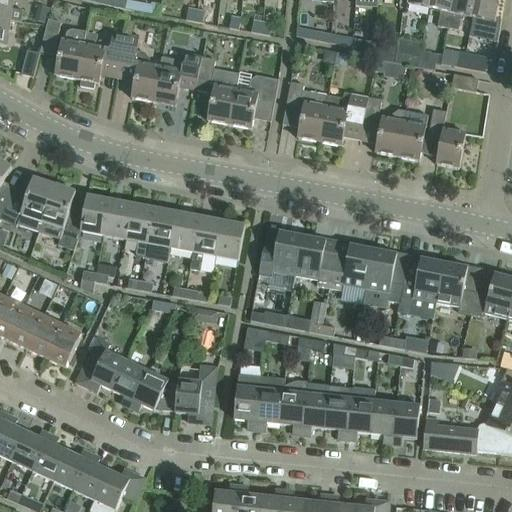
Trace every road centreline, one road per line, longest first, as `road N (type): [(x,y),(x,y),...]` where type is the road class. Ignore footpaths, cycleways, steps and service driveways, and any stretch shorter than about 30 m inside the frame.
road 1 (residential): [(511,492),(153,459),(0,383)]
road 2 (residential): [(483,231),(109,152),(0,97)]
road 3 (residential): [(483,231),(511,71)]
